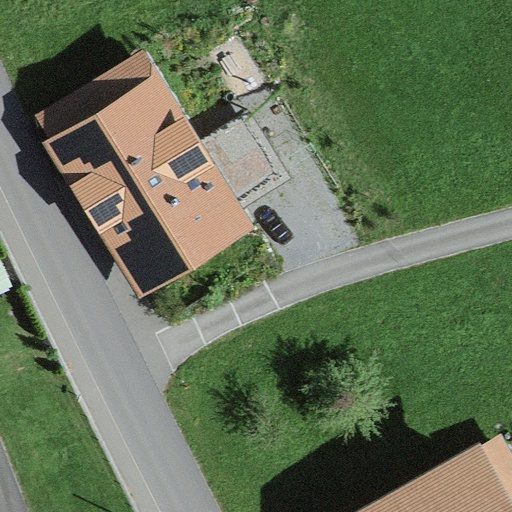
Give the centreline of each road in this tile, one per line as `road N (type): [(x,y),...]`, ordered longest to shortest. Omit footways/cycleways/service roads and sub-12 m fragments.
road 1 (unclassified): [(511,225),(253,300),(116,373)]
road 2 (unclassified): [(0,112),(116,373)]
road 3 (unclassified): [(116,373),(187,511)]
